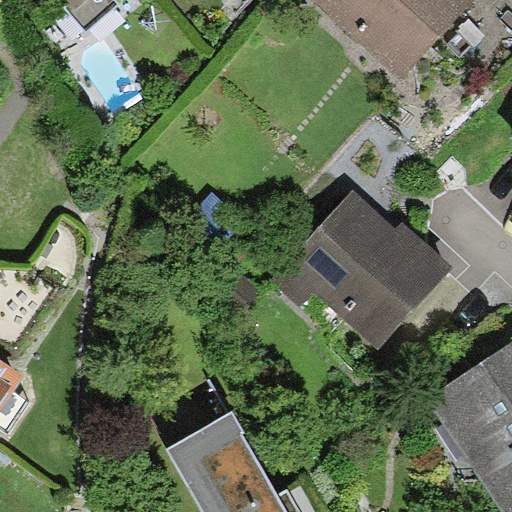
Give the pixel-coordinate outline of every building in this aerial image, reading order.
[(64,0),(83,21),(106,0),(122,0),(133,13),(149,0),(64,0)] [(489,20),(466,0),(325,0),(316,11),(417,100),(489,20)] [(391,234),(347,195),(268,282),(303,313),(314,300),(379,359),(437,294),(437,295),(453,277),(397,227),(391,234)] [(240,276),(217,299),(238,319),(261,296),(240,276)] [(511,511),(511,354),(428,408),(494,511),(511,511)] [(0,440),(29,399),(0,379),(0,440)] [(296,511),(288,497),(277,504),(234,425),(170,460),(197,511),(296,511)]
